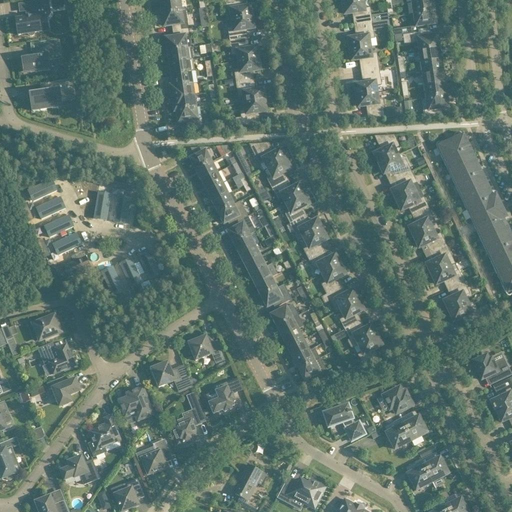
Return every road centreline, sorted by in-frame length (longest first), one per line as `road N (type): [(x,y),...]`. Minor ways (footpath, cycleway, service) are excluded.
road 1 (residential): [(299,129),(407,341),(422,336),(427,318),(340,130)]
road 2 (residential): [(495,511),(438,392),(441,374),(452,376),(511,501)]
road 3 (residential): [(106,381),(1,510)]
road 4 (residential): [(156,511),(211,442),(281,410)]
road 5 (residential): [(281,410),(317,456),(385,492),(405,511)]
road 6 (residential): [(0,316),(70,305),(106,381)]
road 7 (residential): [(124,0),(150,152)]
road 8 (residential): [(221,292),(106,381)]
road 9 (residential): [(150,152),(125,156),(13,121)]
road 10 (residential): [(221,292),(281,410)]
road 11 (residential): [(340,130),(320,0)]
road 12 (residential): [(277,0),(299,129)]
road 13 (residential): [(481,122),(462,0)]
road 14 (residential): [(489,0),(503,121)]
